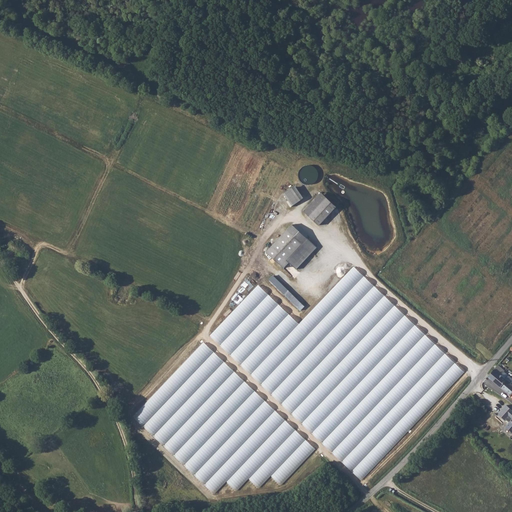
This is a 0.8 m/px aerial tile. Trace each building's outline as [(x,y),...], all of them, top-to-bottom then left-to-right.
[(246,225),(273,161),(262,156),(235,221),(246,225)] [(246,226),(257,231),(286,167),(275,162),(246,226)] [(318,166),(300,165),(299,183),(316,184),(318,166)] [(291,206),(304,198),(295,185),(283,194),(291,206)] [(320,192),(303,212),(318,226),(337,207),(320,192)] [(286,230),(266,252),(284,268),(289,263),(287,260),(302,244),(286,230)] [(307,317),(300,324),(260,285),(211,336),(362,481),(411,429),(465,372),(355,267),(307,317)] [(301,309),(303,307),(300,305),(299,305),(292,299),(295,295),(272,276),(268,280),(301,309)] [(205,342),(134,415),(215,494),(227,482),(237,492),(249,479),(259,489),(272,476),(280,485),(315,449),(205,342)] [(503,374),(495,367),(486,378),(505,394),(503,395),(507,399),(509,397),(511,400),(511,402),(511,404),(511,387),(510,385),(511,383),(502,374),(503,374)] [(504,426),(511,432),(511,430),(511,410),(506,404),(497,413),(503,419),(507,415),(511,419),(504,426)]
